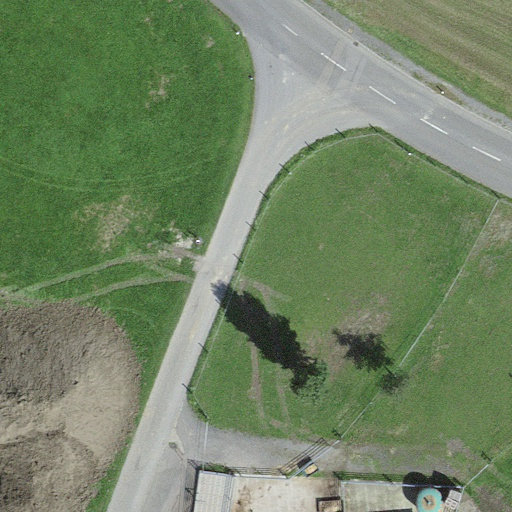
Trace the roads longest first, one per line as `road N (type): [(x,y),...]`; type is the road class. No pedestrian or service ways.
road 1 (residential): [(318,61),(130,511)]
road 2 (residential): [(511,170),(318,61)]
